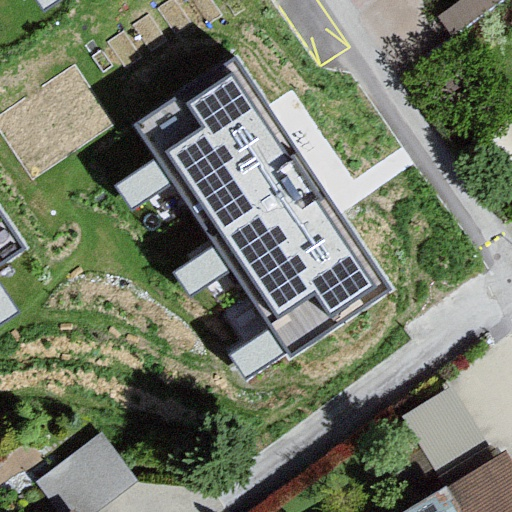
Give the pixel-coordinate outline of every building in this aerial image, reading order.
[(464,0),(439,18),(454,38),(506,0),(464,0)] [(392,274),(238,47),(140,113),(295,340),(392,274)] [(0,246),(23,231),(0,197),(0,246)] [(455,386),(405,416),(439,473),(489,444),(455,386)] [(103,434),(37,482),(58,511),(74,511),(78,509),(79,511),(100,511),(140,483),(103,434)] [(511,511),(511,457),(510,454),(412,511),(511,511)]
